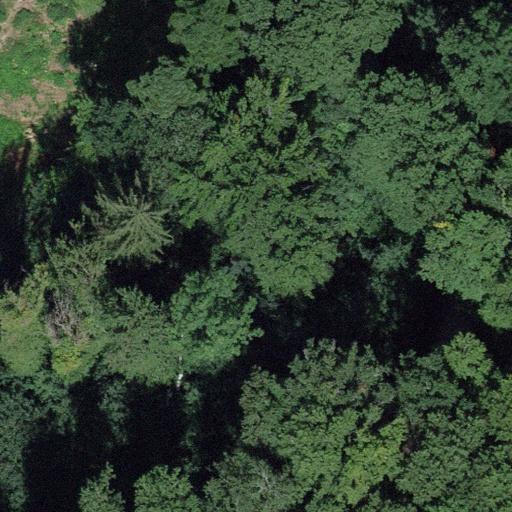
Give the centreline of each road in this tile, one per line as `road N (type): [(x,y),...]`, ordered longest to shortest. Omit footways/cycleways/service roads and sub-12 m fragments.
road 1 (track): [(395,511),(400,406),(422,348),(511,219)]
road 2 (track): [(469,274),(505,122)]
